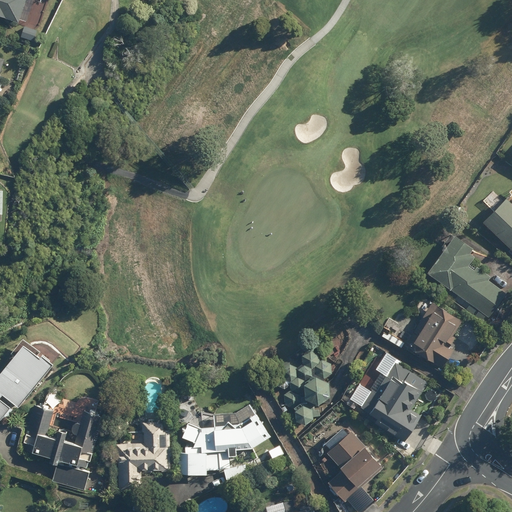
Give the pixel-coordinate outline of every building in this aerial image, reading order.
[(25,0),(0,0),(0,24),(14,30),(25,0)] [(511,189),(502,198),(492,189),(481,200),(492,210),(479,224),(511,255),(511,189)] [(471,249),(451,235),(424,274),(487,318),(505,293),(487,281),(489,277),(475,268),(473,271),(467,266),(472,258),(467,255),(471,249)] [(422,313),(423,314),(403,346),(440,369),(452,349),(448,347),(463,323),(430,302),(430,303),(429,303),(429,302),(428,301),(427,301),(426,300),(425,300),(424,300),(423,300),(422,300),(421,300),(420,301),(419,302),(418,302),(418,303),(417,304),(417,305),(417,306),(417,307),(417,308),(417,309),(417,310),(418,310),(418,311),(419,312),(420,313),(421,313),(422,313)] [(4,396),(5,395),(7,393),(22,405),(60,361),(33,338),(28,334),(9,356),(0,367),(0,422),(15,404),(12,401),(11,402),(4,396)] [(292,362),(275,373),(284,387),(292,383),(295,387),(287,392),(287,401),(289,405),(300,408),(300,419),(310,422),(318,417),(318,405),(315,401),(316,398),(324,402),(335,394),(334,378),(331,376),(336,371),(336,365),(332,360),(323,358),(321,352),(314,348),(305,354),(307,363),(301,366),(292,362)] [(431,380),(398,361),(380,391),(375,388),(364,407),(381,417),(377,422),(410,441),(426,415),(414,408),(431,380)] [(58,406),(57,406),(65,400),(58,388),(48,394),(46,403),(37,401),(25,446),(56,454),(55,458),(61,460),(56,478),(88,487),(93,469),(89,468),(92,459),(95,460),(98,450),(96,449),(106,412),(89,408),(81,439),(70,436),(73,425),(64,422),(61,435),(51,432),(58,406)] [(276,433),(255,402),(239,411),(219,411),(218,415),(205,412),(204,415),(194,412),(187,437),(198,440),(198,444),(181,444),(180,471),(212,472),(213,468),(224,468),(226,448),(233,448),(233,453),(242,453),(242,447),(257,446),(276,433)] [(174,471),(174,417),(147,417),(146,441),(123,440),(123,489),(146,490),(146,471),(174,471)] [(346,466),(331,482),(349,499),(365,485),(363,483),(388,460),(371,442),(370,443),(356,428),(354,431),(347,424),(329,442),(334,447),(331,451),(346,466)] [(265,511),(318,511),(316,504),(304,508),(300,494),(273,502),(275,511),(271,511),(271,510),(265,511)]
